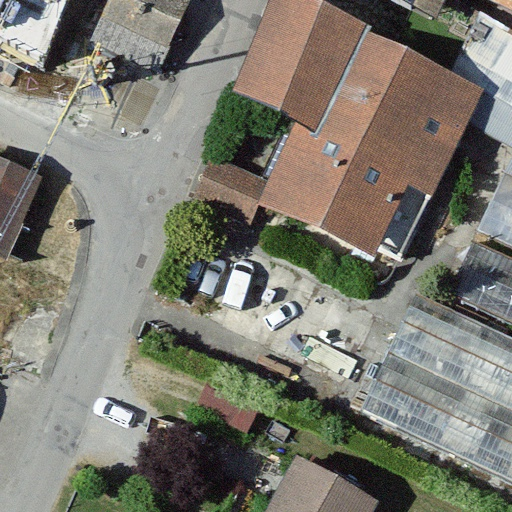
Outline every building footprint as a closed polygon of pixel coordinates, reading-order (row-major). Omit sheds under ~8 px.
[(0,0),(0,31),(4,33),(0,42),(35,56),(59,0),(0,0)] [(149,0),(126,0),(103,45),(157,73),(186,19),(149,0)] [(277,0),(238,94),(318,132),(359,48),(364,36),(285,0),(277,0)] [(441,0),(385,0),(431,22),(441,0)] [(480,17),(462,54),(483,65),(503,31),(480,17)] [(318,132),(281,203),(367,242),(398,183),(426,198),(479,100),(446,85),(443,90),(359,48),(318,132)] [(262,188),(213,164),(198,197),(247,220),(262,188)] [(0,168),(0,255),(2,256),(34,184),(0,168)] [(511,176),(504,173),(477,231),(511,246),(511,176)] [(511,263),(474,247),(451,302),(511,328),(511,263)] [(511,342),(422,299),(365,417),(511,488),(511,342)] [(202,396),(196,407),(248,432),(262,405),(210,379),(202,396)] [(360,511),(364,506),(298,472),(290,488),(277,511),(360,511)]
